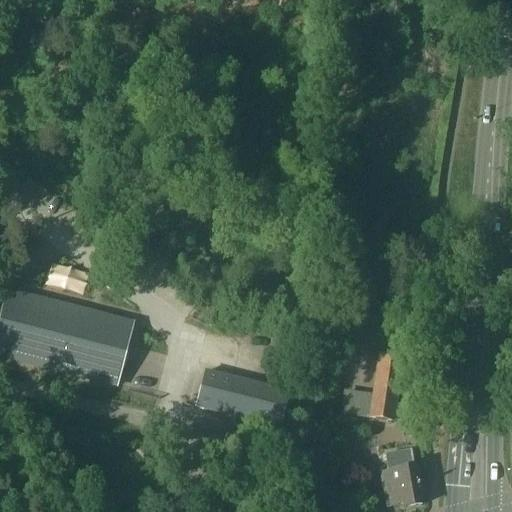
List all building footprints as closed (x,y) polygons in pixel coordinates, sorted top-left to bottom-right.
[(132,325),(7,293),(0,321),(0,357),(116,387),(132,325)] [(378,357),(377,370),(370,419),(397,422),(405,361),(378,357)] [(195,408),(279,429),(288,394),(204,373),(195,408)] [(316,423),(288,434),(294,449),(322,438),(316,423)] [(415,469),(381,475),(386,501),(388,501),(389,507),(402,505),(402,510),(422,506),(415,469)]
